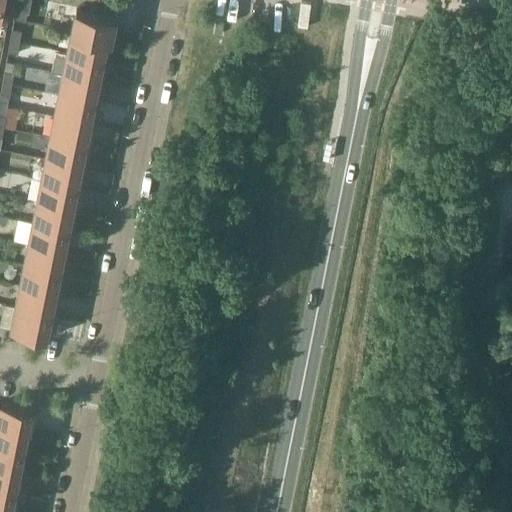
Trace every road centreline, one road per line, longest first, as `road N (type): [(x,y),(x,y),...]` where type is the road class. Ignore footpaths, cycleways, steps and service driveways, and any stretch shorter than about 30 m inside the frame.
road 1 (residential): [(66,511),(171,0)]
road 2 (secondary): [(276,510),(363,86)]
